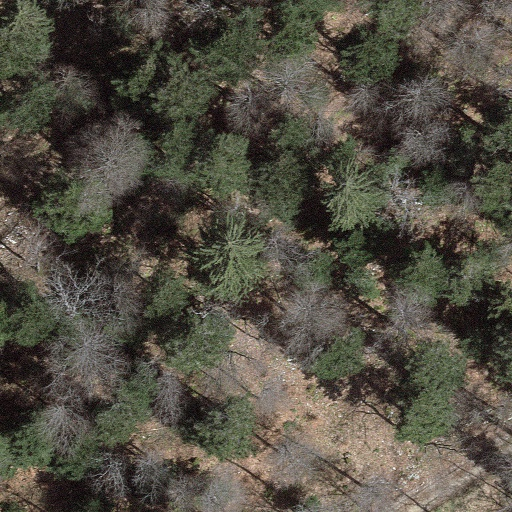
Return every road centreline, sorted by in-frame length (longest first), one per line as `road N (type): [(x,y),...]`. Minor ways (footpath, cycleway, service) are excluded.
road 1 (track): [(0,206),(186,0)]
road 2 (track): [(382,511),(511,431)]
